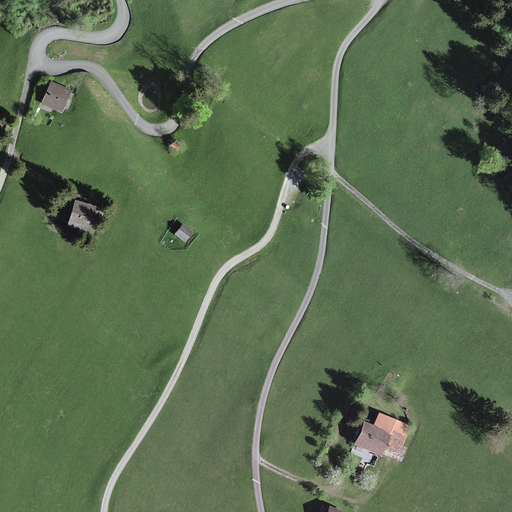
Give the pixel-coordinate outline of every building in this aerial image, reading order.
[(52,81),(43,106),(63,112),(72,89),(52,81)] [(511,137),(510,136),(499,148),(511,160),(511,137)] [(179,138),(174,143),(179,149),(184,144),(179,138)] [(99,207),(77,201),(71,224),(92,230),(96,216),(105,218),(107,211),(99,209),(99,207)] [(184,224),(177,234),(187,241),(194,231),(184,224)] [(367,420),(357,442),(383,454),(387,445),(401,451),(412,426),(381,412),(376,424),(367,420)]
